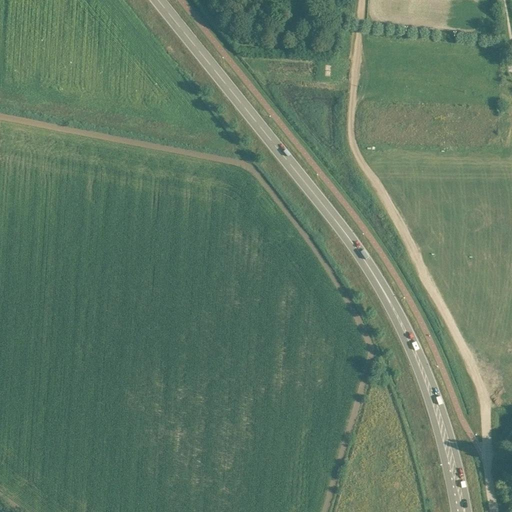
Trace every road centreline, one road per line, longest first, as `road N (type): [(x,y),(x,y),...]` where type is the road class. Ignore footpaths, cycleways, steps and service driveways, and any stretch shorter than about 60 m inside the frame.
road 1 (secondary): [(461,511),(406,331),(364,261),(158,0)]
road 2 (unclassified): [(494,511),(486,399),(353,147),(361,0)]
